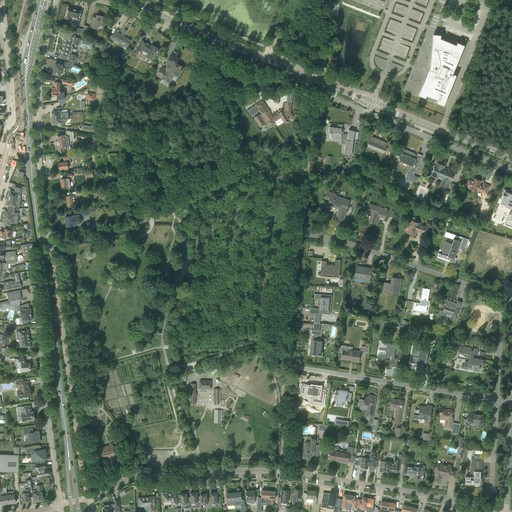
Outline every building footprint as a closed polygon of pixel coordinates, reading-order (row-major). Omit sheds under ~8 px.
[(79,20),(80,16),(81,11),(68,8),(65,18),(70,19),(70,22),(78,25),(79,20)] [(93,15),(92,20),(90,27),(93,28),(97,29),(98,26),(102,27),(104,22),(102,22),(104,16),(96,15),(96,17),(93,17),(93,15)] [(115,31),(112,36),(111,38),(127,47),(131,41),(124,36),(127,31),(124,29),(121,35),(115,31)] [(78,38),(77,38),(75,38),(75,36),(72,35),(70,34),(69,36),(65,35),(61,48),(61,49),(60,49),(60,50),(59,53),(62,54),(61,58),(70,60),(72,60),(72,61),(72,60),(74,61),(76,61),(77,57),(75,57),(76,55),(71,54),(71,55),(70,55),(70,52),(71,52),(73,46),(72,46),(72,43),(73,43),(73,44),(78,45),(78,44),(80,45),(80,46),(82,46),(82,48),(88,49),(88,48),(91,48),(92,43),(90,42),(89,42),(84,41),(79,40),(80,39),(78,38)] [(453,74),(464,45),(457,42),(456,45),(453,44),(440,38),(441,35),(433,34),(430,67),(429,68),(424,80),(418,95),(425,98),(426,96),(435,99),(437,100),(436,103),(444,106),(456,75),(453,74)] [(142,40),(139,45),(136,50),(145,56),(152,60),(157,52),(157,53),(158,51),(157,51),(158,49),(159,49),(152,45),(152,46),(151,47),(147,45),(148,44),(142,40)] [(161,67),(158,71),(156,75),(161,78),(169,83),(174,75),(178,77),(181,71),(182,71),(182,70),(183,68),(171,61),(166,70),(161,67)] [(62,65),(61,65),(56,63),(55,63),(53,74),(60,76),(61,73),(64,74),(65,68),(62,68),(63,65),(62,65)] [(60,88),(60,82),(54,83),(54,88),(52,88),(52,96),(57,96),(57,100),(62,100),(64,98),(64,92),(60,92),(60,88)] [(66,97),(59,102),(61,105),(69,100),(71,96),(69,94),(66,97)] [(256,106),(248,111),(251,116),(259,111),(261,115),(260,115),(259,114),(254,118),(260,127),(266,124),(265,122),(266,122),(269,127),(275,123),(274,122),(281,118),(285,123),(289,120),(293,117),(290,112),(292,103),(287,103),(286,103),(285,103),(284,109),(282,110),(283,111),(273,117),(270,113),(271,113),(262,100),(255,104),(255,105),(256,106)] [(60,108),(58,108),(56,108),(56,111),(52,112),(52,118),(68,116),(71,116),(71,115),(68,116),(68,113),(60,114),(60,108)] [(72,119),(71,116),(68,116),(52,118),(53,124),(61,123),(61,124),(64,124),(65,122),(65,120),(72,119)] [(93,127),(83,125),(83,129),(91,130),(92,130),(93,130),(94,129),(95,128),(95,127),(96,122),(94,122),(93,127)] [(353,141),(353,139),(355,131),(348,130),(348,133),(348,134),(341,134),(341,133),(342,125),(338,125),(337,128),(329,127),(328,132),(330,132),(330,134),(330,139),(333,139),(333,138),(341,139),(346,139),(344,153),(352,154),(353,141)] [(66,131),(66,135),(62,135),(57,136),(58,145),(55,145),(56,153),(66,152),(66,150),(70,149),(70,144),(71,144),(71,141),(74,140),(73,131),(66,131)] [(380,161),(385,148),(387,143),(382,141),(382,142),(378,140),(378,139),(372,137),(366,151),(370,153),(371,149),(378,152),(376,159),(380,161)] [(414,175),(419,162),(421,157),(414,154),(403,149),(399,160),(413,166),(410,174),(408,173),(406,178),(412,181),(417,183),(419,177),(414,175)] [(71,164),(70,159),(72,159),(77,159),(76,156),(71,156),(64,157),(64,156),(63,157),(64,162),(58,163),(59,170),(68,169),(67,164),(71,164)] [(451,172),(443,169),(444,166),(437,163),(436,166),(432,176),(437,178),(438,176),(443,179),(441,185),(446,187),(446,188),(449,190),(451,184),(449,183),(450,181),(450,182),(453,175),(455,176),(456,172),(451,170),(451,172)] [(70,190),(69,178),(66,178),(60,179),(61,188),(62,188),(62,191),(70,190)] [(469,180),(468,182),(468,183),(467,186),(470,187),(469,189),(476,192),(477,190),(486,193),(489,186),(484,184),(483,186),(479,184),(480,181),(474,178),(472,181),(471,181),(469,180)] [(10,191),(8,198),(19,200),(20,201),(21,196),(20,195),(23,186),(14,184),(13,191),(10,191)] [(502,199),(500,204),(501,204),(501,203),(506,205),(507,204),(511,205),(511,210),(511,211),(510,212),(509,213),(504,224),(511,227),(511,194),(510,194),(511,192),(504,189),(500,199),(502,199)] [(80,198),(80,196),(83,196),(83,197),(87,197),(86,191),(76,192),(77,195),(66,196),(67,207),(74,206),(73,202),(75,202),(74,198),(80,198)] [(346,210),(347,205),(349,200),(335,196),(336,195),(327,192),(325,198),(325,197),(330,198),(328,203),(328,205),(328,204),(337,207),(336,208),(339,209),(335,223),(342,225),(346,211),(347,212),(347,211),(346,210)] [(18,204),(19,200),(8,198),(6,204),(9,205),(9,208),(16,209),(16,208),(19,208),(19,206),(16,205),(16,203),(18,204)] [(385,218),(387,213),(388,210),(370,204),(367,212),(370,213),(367,221),(376,223),(379,215),(380,215),(380,216),(385,218)] [(18,215),(19,212),(19,208),(16,208),(16,209),(9,208),(8,211),(6,211),(6,214),(5,213),(4,215),(4,216),(4,217),(4,218),(14,219),(14,215),(18,216),(18,215),(19,215),(18,215)] [(73,215),(65,216),(67,227),(74,226),(74,225),(80,224),(80,222),(81,222),(81,221),(81,220),(81,219),(81,218),(80,217),(80,216),(79,217),(79,215),(83,215),(89,215),(89,212),(91,212),(91,209),(74,211),(74,216),(73,216),(73,215)] [(17,224),(18,216),(14,215),(14,219),(4,218),(4,219),(3,221),(4,221),(4,223),(5,223),(5,224),(10,225),(10,223),(17,224)] [(409,225),(409,228),(407,232),(415,235),(417,229),(426,232),(425,235),(426,235),(429,226),(419,223),(419,224),(410,221),(408,225),(409,225)] [(12,238),(14,230),(5,228),(5,231),(0,230),(0,236),(7,238),(7,237),(12,238)] [(489,238),(491,229),(483,228),(482,231),(484,232),(483,237),(489,238)] [(32,236),(31,229),(27,230),(28,231),(22,232),(23,237),(32,236)] [(468,240),(461,237),(459,241),(453,239),(451,243),(445,241),(442,251),(448,253),(447,256),(439,253),(437,257),(446,260),(446,258),(449,259),(448,261),(454,263),(456,258),(454,258),(457,248),(464,251),(468,240)] [(501,274),(507,251),(495,248),(497,240),(490,238),(485,257),(492,258),(490,268),(494,269),(493,272),(501,274)] [(35,252),(33,243),(29,244),(28,244),(22,245),(24,254),(29,253),(30,253),(33,252),(35,252)] [(16,263),(17,255),(15,256),(14,256),(13,259),(7,260),(6,263),(0,261),(0,269),(1,270),(1,269),(8,271),(9,269),(7,268),(8,263),(16,263)] [(322,261),(320,276),(325,276),(325,274),(334,274),(334,277),(339,277),(340,265),(340,260),(335,260),(335,266),(326,265),(326,261),(322,261)] [(369,282),(371,273),(371,268),(356,266),(354,278),(364,280),(364,281),(369,282)] [(398,294),(400,284),(401,279),(392,277),(391,285),(388,285),(388,283),(384,282),(383,292),(386,292),(387,290),(390,291),(390,293),(398,294)] [(414,302),(413,310),(414,310),(426,312),(427,306),(427,305),(429,306),(430,301),(428,300),(430,289),(433,290),(423,288),(421,299),(421,300),(421,303),(420,303),(414,302)] [(21,298),(20,290),(15,291),(7,293),(8,300),(21,298)] [(310,308),(309,313),(315,313),(314,323),(319,323),(320,314),(330,314),(332,296),(332,295),(324,295),(321,294),(320,294),(315,294),(315,293),(314,293),(314,299),(320,299),(320,302),(318,302),(318,305),(320,305),(320,309),(310,308)] [(0,308),(6,310),(7,308),(9,308),(10,304),(17,306),(19,307),(19,306),(21,298),(8,300),(0,302),(0,308)] [(455,320),(460,307),(462,302),(457,301),(456,303),(453,302),(447,300),(447,299),(446,302),(445,302),(445,303),(444,308),(443,310),(440,309),(434,325),(441,327),(445,314),(446,313),(452,315),(451,319),(455,320)] [(31,313),(30,308),(29,308),(28,303),(19,306),(19,307),(17,306),(16,310),(20,310),(21,317),(23,317),(23,321),(31,320),(32,320),(32,316),(31,316),(31,315),(30,315),(30,313),(31,313)] [(467,305),(466,317),(467,317),(470,317),(470,314),(475,314),(474,330),(473,330),(473,331),(478,331),(484,332),(485,331),(484,331),(485,326),(484,326),(485,313),(480,313),(480,306),(467,305)] [(28,330),(23,331),(16,332),(17,338),(19,338),(21,348),(30,347),(29,340),(28,334),(28,330)] [(325,338),(321,338),(321,331),(311,330),(309,354),(312,354),(312,355),(315,355),(315,354),(318,354),(318,355),(319,355),(319,354),(321,355),(322,345),(325,345),(326,344),(327,340),(325,338)] [(378,355),(377,362),(386,364),(386,363),(387,363),(387,364),(388,364),(388,366),(392,367),(393,366),(399,367),(401,352),(398,352),(397,359),(394,358),(396,347),(399,348),(398,349),(402,350),(402,346),(399,345),(399,346),(396,345),(387,343),(386,349),(385,349),(385,351),(386,351),(385,356),(378,355)] [(353,351),(352,351),(353,346),(340,344),(338,353),(342,353),(341,359),(348,360),(349,359),(354,360),(354,361),(358,361),(360,352),(353,351)] [(457,345),(456,350),(459,351),(458,355),(467,357),(467,356),(470,356),(469,361),(465,361),(464,365),(464,366),(467,366),(466,370),(472,371),(473,371),(473,370),(479,371),(479,368),(482,369),(483,360),(477,359),(473,358),(474,354),(477,355),(477,354),(477,351),(470,350),(470,348),(470,347),(463,346),(462,347),(461,347),(461,346),(457,345)] [(415,353),(414,356),(411,356),(410,361),(411,361),(411,360),(417,361),(416,371),(423,372),(425,360),(424,360),(424,358),(427,358),(428,351),(422,350),(422,351),(415,350),(414,353),(415,353)] [(24,358),(19,358),(16,359),(17,368),(20,368),(21,372),(27,372),(27,371),(31,370),(30,363),(27,363),(27,362),(25,362),(24,358)] [(237,381),(240,376),(234,372),(231,377),(237,381)] [(211,380),(200,380),(199,389),(211,389),(211,380)] [(28,381),(23,381),(16,382),(16,387),(19,386),(19,391),(18,391),(19,397),(31,395),(30,389),(29,390),(28,381)] [(302,386),(301,394),(308,395),(313,396),(312,402),(322,403),(324,392),(321,392),(319,391),(319,388),(315,387),(313,386),(312,386),(312,387),(302,386)] [(350,401),(351,393),(335,390),(335,395),(338,395),(337,401),(336,401),(336,404),(336,405),(342,406),(343,402),(345,403),(346,401),(350,401)] [(372,417),(374,402),(375,397),(369,396),(369,398),(367,397),(363,396),(363,399),(362,399),(362,400),(359,399),(358,406),(363,406),(363,405),(368,406),(367,413),(366,412),(365,416),(372,417)] [(391,404),(391,407),(397,408),(395,421),(394,424),(399,425),(399,422),(402,406),(403,401),(396,400),(392,399),(391,404)] [(21,407),(17,407),(17,408),(18,411),(22,411),(22,413),(21,413),(23,423),(27,422),(27,421),(35,420),(33,412),(31,412),(30,409),(30,405),(25,406),(21,407)] [(429,421),(431,406),(427,405),(426,408),(420,407),(421,406),(420,406),(420,409),(415,409),(413,418),(418,419),(418,417),(425,418),(425,420),(429,421)] [(451,419),(451,416),(452,411),(441,409),(441,412),(440,411),(439,412),(441,412),(440,418),(446,419),(445,428),(451,429),(452,425),(453,419),(451,419)] [(469,412),(468,417),(467,422),(474,423),(478,424),(477,428),(483,429),(484,423),(482,423),(483,415),(473,414),(473,413),(469,412)] [(453,425),(452,425),(451,429),(452,429),(451,434),(458,435),(460,423),(453,422),(453,425)] [(395,427),(394,436),(403,437),(405,428),(395,427)] [(41,441),(39,431),(35,431),(35,432),(34,432),(34,431),(33,431),(33,428),(23,429),(23,431),(24,435),(28,435),(29,442),(28,442),(28,444),(35,443),(35,441),(38,441),(38,442),(41,441)] [(319,449),(320,445),(314,444),(315,441),(317,442),(318,437),(315,437),(314,439),(311,439),(310,443),(305,442),(305,443),(304,443),(303,447),(304,447),(303,458),(309,459),(310,453),(312,454),(312,455),(318,456),(319,451),(320,449),(319,449)] [(116,455),(115,450),(113,444),(97,449),(99,459),(108,456),(109,457),(116,455)] [(41,446),(25,448),(25,449),(26,449),(26,453),(31,452),(33,452),(33,453),(35,453),(36,461),(38,460),(40,460),(40,463),(44,462),(44,460),(47,459),(45,449),(43,449),(41,449),(41,446)] [(354,447),(348,446),(347,451),(339,449),(339,447),(331,446),(331,448),(330,448),(330,450),(329,459),(341,460),(340,462),(347,463),(349,455),(353,455),(354,447)] [(0,471),(0,472),(18,472),(19,457),(19,455),(16,455),(16,447),(13,447),(14,455),(0,454),(0,471)] [(371,454),(371,459),(369,459),(369,458),(362,457),(362,458),(359,457),(358,460),(361,461),(360,467),(362,468),(362,469),(365,469),(365,468),(367,468),(367,466),(369,467),(375,468),(377,455),(371,454)] [(380,467),(382,467),(383,467),(382,471),(390,472),(390,470),(398,472),(400,460),(395,459),(394,464),(391,463),(391,462),(384,461),(384,462),(380,461),(380,467)] [(481,471),(481,468),(480,468),(480,460),(475,460),(474,477),(465,476),(465,480),(465,484),(480,485),(480,481),(481,481),(481,477),(480,477),(481,471)] [(437,463),(435,475),(436,475),(436,477),(441,478),(441,476),(442,475),(444,475),(444,477),(455,478),(456,473),(456,471),(450,470),(451,466),(446,465),(446,466),(438,465),(438,464),(437,463)] [(36,465),(37,472),(38,476),(43,475),(43,476),(49,475),(48,470),(47,470),(45,470),(45,469),(45,468),(46,468),(46,467),(45,464),(36,465)] [(420,479),(422,470),(422,468),(404,465),(403,468),(402,474),(413,476),(413,478),(420,479)] [(28,487),(32,487),(31,481),(31,480),(27,480),(28,485),(24,486),(24,487),(20,487),(20,494),(22,494),(22,496),(22,497),(22,498),(22,497),(23,501),(30,500),(28,487)] [(42,485),(40,485),(40,483),(36,483),(37,490),(33,491),(35,502),(44,500),(42,485)] [(0,487),(0,498),(1,504),(9,503),(7,492),(3,493),(3,490),(0,491),(0,487)] [(300,500),(301,492),(301,490),(300,489),(297,488),(297,489),(295,489),(294,493),(293,493),(293,495),(292,505),(295,505),(296,505),(297,499),(300,500)] [(287,502),(288,495),(288,491),(281,490),(281,497),(278,497),(277,505),(277,506),(280,507),(281,502),(287,502)] [(307,493),(303,493),(303,500),(306,500),(306,501),(307,502),(312,503),(312,504),(316,504),(317,496),(316,496),(316,491),(307,490),(307,493)] [(16,502),(14,491),(7,492),(9,503),(15,502),(16,502)] [(256,511),(257,504),(257,502),(258,497),(256,497),(257,495),(255,495),(254,491),(246,491),(247,499),(246,499),(247,504),(251,504),(250,510),(253,511),(256,511)] [(201,504),(201,497),(197,498),(197,492),(190,493),(191,498),(191,503),(195,503),(196,506),(201,505),(201,504)] [(210,493),(211,498),(211,503),(214,503),(216,506),(221,505),(221,498),(217,498),(217,492),(210,493)] [(323,492),(321,507),(328,508),(331,509),(334,509),(335,501),(336,498),(336,495),(334,494),(334,493),(330,492),(329,493),(323,492)] [(175,493),(167,494),(167,493),(162,493),(162,497),(163,496),(163,502),(171,501),(171,505),(177,505),(177,500),(176,500),(175,493)] [(191,503),(191,498),(187,499),(187,493),(180,494),(181,504),(185,504),(186,507),(191,506),(191,503)] [(211,503),(211,498),(207,499),(207,493),(200,494),(201,497),(201,504),(205,504),(206,507),(211,507),(211,503)] [(235,505),(234,493),(230,493),(226,493),(227,501),(227,506),(235,505)] [(339,499),(337,510),(341,511),(341,510),(346,511),(347,508),(349,495),(344,494),(343,499),(342,499),(339,499)] [(356,509),(358,499),(354,498),(355,496),(349,495),(346,511),(348,511),(349,509),(350,509),(350,508),(356,509)] [(155,505),(154,502),(154,497),(139,498),(139,503),(139,507),(145,507),(145,511),(146,511),(147,511),(148,511),(155,511),(154,505),(155,505)] [(365,511),(366,511),(368,498),(362,497),(362,500),(358,499),(356,509),(356,511),(360,511),(359,511),(365,511)] [(120,507),(119,499),(114,499),(115,504),(103,505),(103,509),(102,509),(102,511),(110,511),(111,511),(111,510),(116,509),(115,507),(120,507)] [(387,510),(388,502),(381,501),(380,509),(384,509),(383,511),(386,511),(387,510)] [(386,511),(394,511),(395,508),(395,503),(388,502),(387,510),(386,511)]
